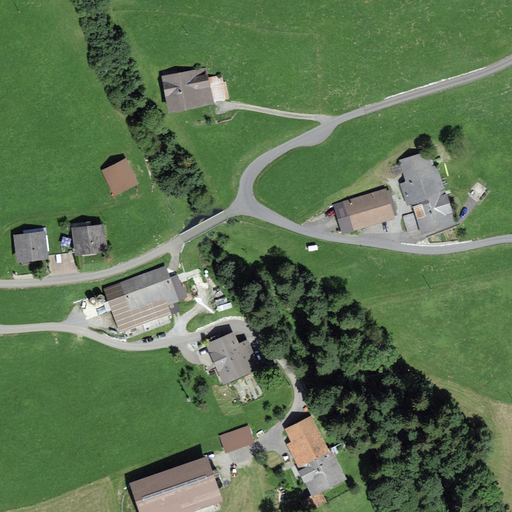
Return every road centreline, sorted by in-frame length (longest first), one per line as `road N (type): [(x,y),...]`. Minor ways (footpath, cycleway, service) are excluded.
road 1 (residential): [(247,205),(246,175),(269,154),(511,59)]
road 2 (residential): [(511,239),(433,252),(390,247),(295,229),(247,205)]
road 3 (residential): [(0,283),(134,264),(247,205)]
